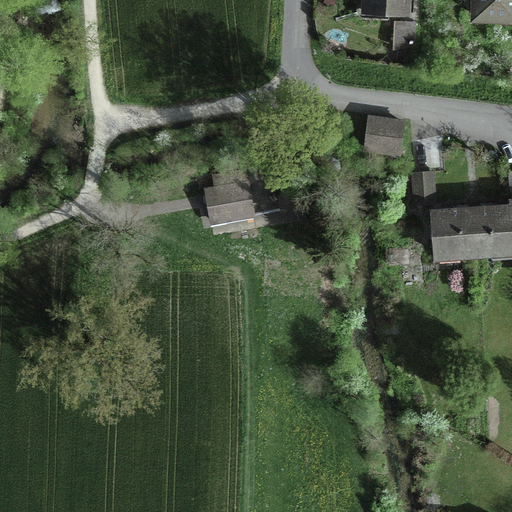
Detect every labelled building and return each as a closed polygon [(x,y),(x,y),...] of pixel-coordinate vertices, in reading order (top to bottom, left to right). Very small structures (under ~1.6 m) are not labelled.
[(364,0),(364,10),(407,12),(407,0),(364,0)] [(511,0),(476,0),(475,16),(511,17),(511,0)] [(412,30),(396,29),(396,47),(411,48),(412,30)] [(403,121),(370,117),(366,148),(398,152),(403,121)] [(433,203),(431,170),(413,172),(415,204),(433,203)] [(252,213),(247,183),(207,190),(212,220),(252,213)] [(511,207),(474,210),(477,251),(492,250),(493,258),(511,256),(511,207)] [(460,253),(477,251),(474,210),(434,213),(437,249),(460,247),(460,253)]
